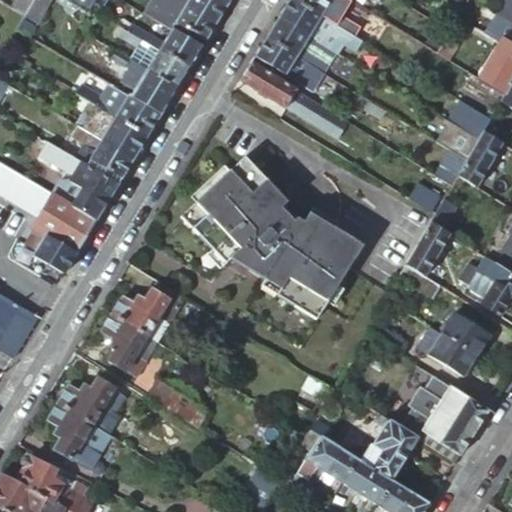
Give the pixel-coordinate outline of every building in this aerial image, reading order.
[(7,0),(6,4),(27,16),(27,15),(35,0),(7,0)] [(35,0),(27,15),(37,20),(49,0),(71,0),(99,17),(100,16),(109,0),(35,0)] [(194,14),(216,27),(230,5),(221,0),(191,0),(199,5),(194,14)] [(355,38),(291,0),(288,0),(278,17),(309,35),(332,49),(338,40),(350,47),(355,38)] [(348,0),(347,0),(291,0),(355,38),(367,46),(372,39),(353,28),(355,25),(339,15),(348,0)] [(367,0),(366,0),(362,8),(371,14),(377,5),(367,0)] [(452,23),(456,17),(460,9),(447,1),(434,22),(447,30),(452,23)] [(207,44),(216,27),(194,14),(194,13),(177,3),(167,19),(207,44)] [(495,14),(489,10),(485,15),(492,19),(495,14)] [(309,35),(278,17),(275,23),(265,39),(323,74),(340,84),(345,78),(316,60),(315,61),(311,59),(315,53),(303,46),(309,35)] [(463,30),(452,23),(447,30),(439,44),(434,52),(445,59),(463,30)] [(130,35),(190,70),(203,49),(174,32),(166,45),(135,27),(130,35)] [(190,70),(130,35),(126,42),(139,50),(156,61),(148,73),(177,91),(190,70)] [(496,40),(474,76),(505,95),(511,81),(511,46),(505,43),(497,37),(496,40)] [(424,46),(434,52),(439,44),(430,38),(424,46)] [(323,74),(265,39),(253,58),(284,76),(290,67),(303,75),(305,71),(320,79),(323,74)] [(156,61),(139,50),(132,62),(148,73),(156,61)] [(134,95),(162,115),(177,91),(148,73),(132,62),(118,54),(114,61),(129,72),(121,85),(134,95)] [(250,63),(238,83),(284,110),(284,109),(299,119),(311,100),(250,63)] [(505,95),(474,76),(452,63),(446,73),(480,93),(472,109),(490,120),(500,102),(505,95)] [(511,81),(505,95),(500,102),(511,109),(511,81)] [(103,114),(108,106),(87,92),(81,101),(103,114)] [(117,92),(108,106),(103,114),(147,141),(161,118),(130,100),(128,99),(117,92)] [(130,100),(161,118),(162,115),(134,95),(130,100)] [(102,143),(134,162),(147,141),(103,114),(81,101),(75,98),(73,102),(78,105),(75,110),(109,130),(102,143)] [(490,120),(472,109),(467,106),(456,124),(461,127),(480,138),(483,133),(486,127),(490,120)] [(480,138),(461,127),(448,148),(467,160),(470,155),(480,138)] [(123,179),(134,162),(102,143),(79,130),(74,139),(85,145),(80,153),(123,179)] [(483,133),(480,138),(470,155),(489,166),(494,169),(507,148),(483,133)] [(72,207),(97,222),(119,186),(48,143),(41,156),(73,176),(69,182),(63,182),(54,196),(72,207)] [(470,155),(467,160),(458,176),(476,188),(489,166),(470,155)] [(244,157),(181,217),(224,263),(229,258),(272,286),(268,293),(309,318),(356,242),(302,209),(296,218),(290,214),(287,219),(278,208),(286,201),(244,157)] [(54,196),(0,162),(0,193),(33,213),(41,201),(47,205),(39,217),(24,243),(38,251),(34,257),(65,275),(97,222),(72,207),(54,196)] [(429,172),(413,200),(436,214),(447,194),(452,186),(429,172)] [(33,213),(39,217),(47,205),(41,201),(33,213)] [(446,234),(431,223),(418,245),(434,255),(446,234)] [(418,245),(406,267),(421,276),(434,255),(418,245)] [(472,277),(484,258),(466,246),(460,255),(468,261),(461,271),(456,279),(466,286),(472,277)] [(502,270),(484,258),(472,277),(477,280),(480,275),(493,283),(502,270)] [(421,276),(406,267),(400,276),(398,279),(432,300),(439,288),(421,276)] [(511,276),(502,270),(493,283),(479,305),(499,317),(506,305),(510,307),(511,303),(511,276)] [(461,294),(479,305),(493,283),(480,275),(477,280),(472,277),(466,286),(461,294)] [(121,298),(111,315),(145,336),(158,316),(169,323),(184,298),(158,282),(152,291),(150,290),(143,301),(137,297),(132,305),(121,298)] [(38,319),(0,296),(0,354),(12,361),(38,319)] [(145,336),(111,315),(101,332),(111,338),(106,346),(111,349),(109,351),(112,352),(106,361),(122,372),(123,371),(135,379),(157,343),(145,336)] [(455,315),(442,336),(476,357),(489,337),(455,315)] [(373,322),(366,335),(399,355),(406,343),(373,322)] [(429,356),(442,336),(432,329),(419,350),(429,356)] [(476,357),(442,336),(429,356),(463,378),(476,357)] [(331,395),(334,390),(311,376),(296,402),(319,416),(331,395)] [(459,457),(488,412),(434,377),(426,390),(442,400),(421,433),(459,457)] [(68,387),(58,404),(91,425),(103,406),(115,413),(124,398),(113,391),(114,390),(97,380),(90,391),(82,387),(79,394),(68,387)] [(156,380),(145,398),(172,414),(173,414),(197,429),(208,411),(156,380)] [(91,425),(58,404),(47,420),(58,427),(53,435),(60,440),(52,452),(81,469),(90,454),(78,446),(91,425)] [(416,439),(378,414),(373,423),(382,428),(360,462),(374,471),(390,481),(416,439)] [(90,454),(104,433),(91,425),(78,446),(90,454)] [(289,468),(308,436),(297,429),(277,462),(289,468)] [(320,437),(310,431),(308,436),(289,468),(288,469),(292,472),(306,449),(311,452),(320,437)] [(338,448),(320,437),(311,452),(296,474),(307,481),(315,468),(323,472),(338,448)] [(356,460),(338,448),(323,472),(341,484),(356,460)] [(30,460),(15,483),(60,511),(84,511),(88,506),(59,488),(64,481),(30,460)] [(374,471),(360,462),(356,460),(341,484),(359,496),(374,471)] [(263,511),(272,498),(278,487),(281,481),(260,468),(234,511),(263,511)] [(392,482),(390,481),(374,471),(359,496),(376,507),(392,482)] [(60,511),(15,483),(0,474),(0,510),(3,511),(26,511),(27,511),(28,511),(60,511)] [(396,511),(409,493),(392,482),(376,507),(384,511),(396,511)] [(278,487),(272,498),(283,505),(289,495),(278,487)] [(424,511),(428,505),(409,493),(396,511),(424,511)]
